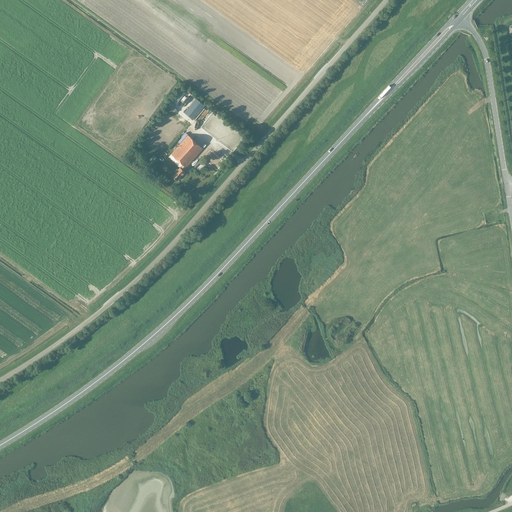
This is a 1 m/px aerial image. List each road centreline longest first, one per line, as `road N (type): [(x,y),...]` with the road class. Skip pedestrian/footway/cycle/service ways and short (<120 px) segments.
road 1 (primary): [(0,445),(91,385),(190,301),(459,17)]
road 2 (track): [(469,114),(375,239),(256,365),(129,462),(11,511)]
road 3 (unclassified): [(0,380),(92,320),(153,267),(388,0)]
road 4 (unclassified): [(506,184),(486,59),(459,17)]
